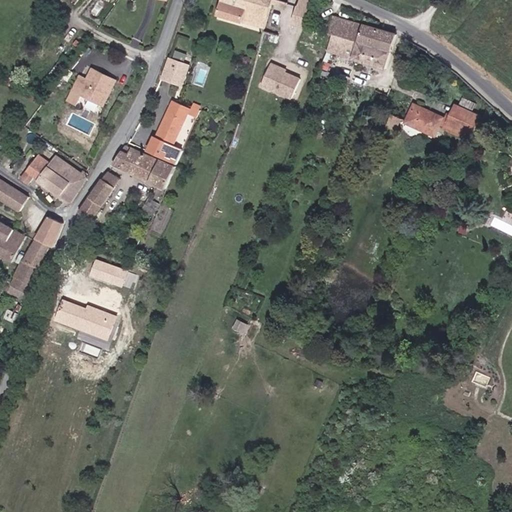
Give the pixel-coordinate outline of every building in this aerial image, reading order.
[(262,28),(271,0),(218,0),(214,14),(262,28)] [(298,0),(285,39),(299,43),(306,24),(313,0),(298,0)] [(368,43),(392,49),(397,34),(331,15),(327,31),(332,32),(368,43)] [(368,43),(332,32),(325,52),(362,62),(368,43)] [(385,68),(392,49),(368,43),(362,62),(385,68)] [(190,64),(168,57),(161,80),(183,87),(190,64)] [(270,65),(261,87),(292,99),(300,79),(284,73),(277,70),(278,68),(270,65)] [(83,74),(71,99),(80,103),(85,94),(91,97),(92,93),(109,101),(120,79),(96,67),(91,78),(83,74)] [(107,105),(109,101),(92,93),(91,97),(107,105)] [(472,136),(481,115),(457,104),(449,122),(460,127),(459,131),(472,136)] [(166,115),(164,114),(153,142),(151,141),(146,153),(173,168),(178,154),(169,150),(184,116),(186,112),(168,105),(165,111),(168,112),(166,115)] [(416,105),(409,122),(436,135),(444,117),(416,105)] [(186,112),(184,116),(192,119),(195,112),(187,109),(186,112)] [(393,113),(389,122),(399,127),(404,118),(393,113)] [(447,129),(471,139),(472,136),(459,131),(460,127),(449,122),(447,129)] [(157,165),(121,144),(111,163),(160,190),(172,171),(159,164),(157,165)] [(33,180),(70,203),(88,178),(86,177),(88,174),(84,171),(82,174),(55,158),(50,166),(38,158),(20,183),(28,188),(33,180)] [(118,176),(107,169),(80,212),(91,218),(113,184),(120,188),(123,183),(116,179),(118,176)] [(28,197),(1,180),(0,181),(0,199),(20,212),(28,197)] [(48,248),(51,249),(57,237),(57,223),(48,218),(37,240),(48,248)] [(0,239),(10,244),(16,231),(0,223),(0,239)] [(0,254),(16,263),(28,237),(16,231),(10,244),(0,239),(0,254)] [(48,248),(37,240),(25,263),(23,262),(7,293),(28,304),(39,270),(37,269),(48,248)] [(124,270),(94,258),(89,272),(119,284),(124,270)] [(131,273),(124,270),(119,284),(126,286),(131,273)] [(84,307),(60,296),(53,313),(78,324),(79,321),(106,333),(114,316),(85,304),(84,307)] [(78,324),(53,313),(52,315),(104,338),(106,333),(79,321),(78,324)] [(490,376),(474,367),(468,379),(484,388),(490,376)] [(480,473),(473,483),(479,487),(485,478),(480,473)]
